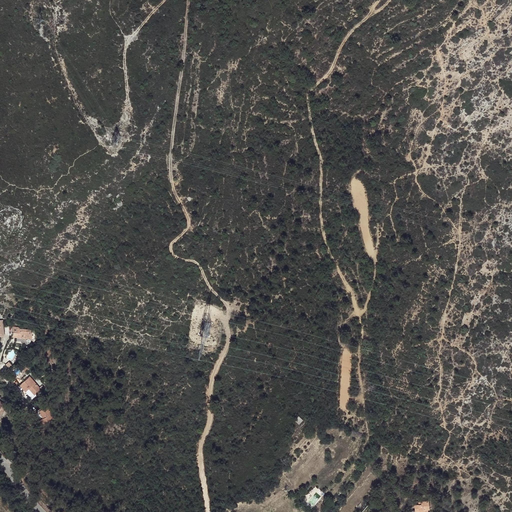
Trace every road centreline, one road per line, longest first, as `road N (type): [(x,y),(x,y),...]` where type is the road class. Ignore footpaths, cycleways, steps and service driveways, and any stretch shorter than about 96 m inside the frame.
road 1 (track): [(187,0),(170,161),(172,187),(189,220),(170,250),(201,266),(225,304),(227,344),(212,375),(199,445),(208,511)]
road 2 (track): [(379,0),(307,95),(323,236),(363,334),(355,410),(345,406),(346,350)]
road 3 (track): [(54,15),(56,55),(98,142),(113,148),(129,112),(125,46),(165,0)]
road 4 (track): [(357,313),(373,262),(354,184)]
